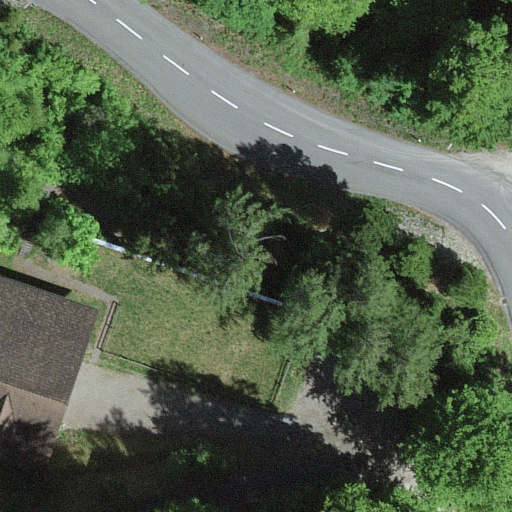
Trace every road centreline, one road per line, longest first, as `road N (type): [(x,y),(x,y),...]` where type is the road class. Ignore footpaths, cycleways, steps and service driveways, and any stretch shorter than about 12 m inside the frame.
road 1 (tertiary): [(85,0),(235,107),(330,150),(444,184),(487,209),(511,242)]
road 2 (track): [(401,464),(227,481)]
